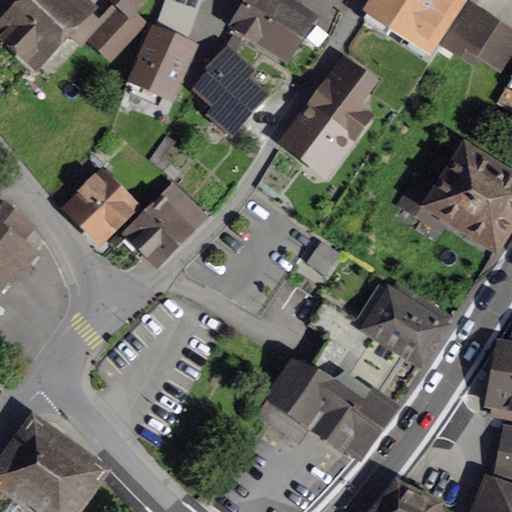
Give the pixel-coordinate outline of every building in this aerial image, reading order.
[(85,12),(72,0),(32,0),(0,34),(0,37),(32,68),(85,12)] [(115,0),(123,7),(91,42),(110,60),(142,25),(131,15),(144,0),(115,0)] [(165,0),(159,21),(193,32),(203,0),(165,0)] [(273,0),(251,0),(235,25),(283,56),(306,21),(273,0)] [(458,6),(452,2),(452,0),(378,0),(365,21),(387,35),(390,29),(405,39),(408,35),(429,49),(458,6)] [(469,61),(475,52),(493,25),(466,7),(443,43),(469,61)] [(511,49),(511,36),(493,25),(475,52),(500,68),(511,49)] [(156,35),(135,81),(169,96),(190,50),(156,35)] [(197,91),(218,110),(210,118),(228,134),(264,96),(237,71),(243,65),(228,52),(209,72),(212,75),(197,91)] [(345,66),(287,144),(323,171),(364,116),(352,107),(369,85),(345,66)] [(511,78),(497,104),(511,113),(511,78)] [(495,251),(511,224),(511,182),(464,152),(434,200),(413,187),(402,206),(438,228),(439,227),(437,225),(442,217),(495,251)] [(101,174),(68,207),(103,242),(136,209),(101,174)] [(176,193),(133,236),(157,260),(199,217),(176,193)] [(6,207),(0,214),(0,288),(4,283),(9,287),(44,244),(32,227),(6,207)] [(321,245),(309,263),(324,273),(336,256),(321,245)] [(389,293),(364,332),(385,345),(404,357),(421,367),(446,329),(389,293)] [(404,357),(385,345),(364,332),(347,320),(348,318),(325,302),(309,326),(333,342),(336,337),(350,346),(342,360),(333,354),(326,364),(319,360),(311,372),(292,363),(269,399),(355,459),(391,410),(376,400),(400,362),(404,357)] [(511,347),(505,346),(492,416),(511,419),(511,347)] [(0,468),(0,485),(36,511),(75,511),(103,474),(33,423),(0,468)] [(511,431),(508,431),(498,482),(499,483),(500,478),(511,480),(511,431)] [(511,511),(511,487),(499,483),(498,482),(490,479),(476,511),(511,511)] [(397,488),(377,511),(436,511),(438,508),(397,488)]
